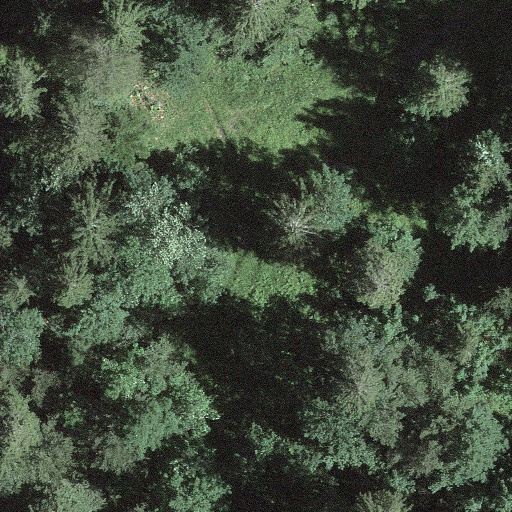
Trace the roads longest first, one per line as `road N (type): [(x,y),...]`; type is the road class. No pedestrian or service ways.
road 1 (track): [(504,0),(371,79),(234,116),(147,151),(0,244)]
road 2 (track): [(0,62),(51,58),(150,77),(234,116)]
